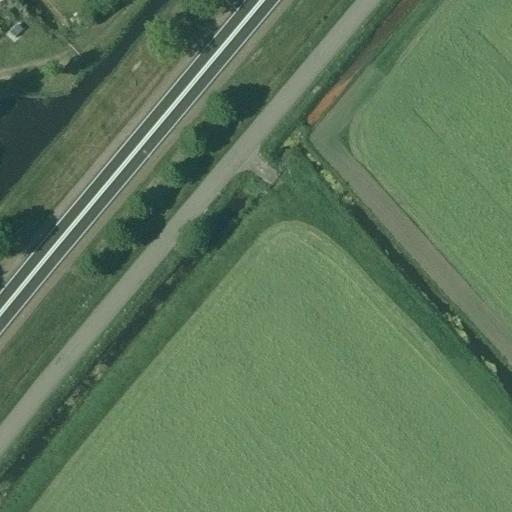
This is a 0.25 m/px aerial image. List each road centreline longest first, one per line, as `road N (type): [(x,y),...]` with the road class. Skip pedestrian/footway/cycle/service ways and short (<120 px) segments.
road 1 (unclassified): [(0,441),(377,0)]
road 2 (trunk): [(0,315),(262,0)]
